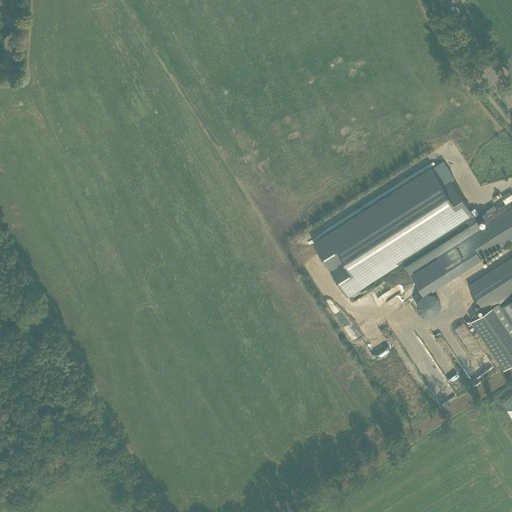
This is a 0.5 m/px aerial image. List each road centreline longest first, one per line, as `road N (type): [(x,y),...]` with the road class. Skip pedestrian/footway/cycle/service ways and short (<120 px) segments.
road 1 (track): [(0,260),(92,423),(83,440),(0,486)]
road 2 (track): [(282,511),(511,371)]
road 3 (tertiary): [(511,100),(483,67),(446,0)]
